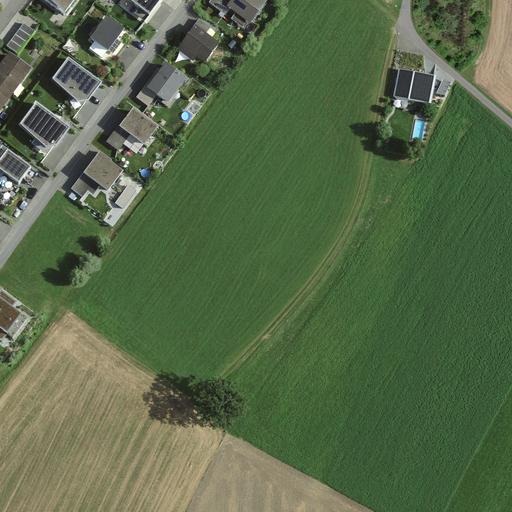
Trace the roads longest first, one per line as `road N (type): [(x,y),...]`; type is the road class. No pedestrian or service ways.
road 1 (residential): [(193,0),(0,261)]
road 2 (track): [(511,123),(412,35),(406,0)]
